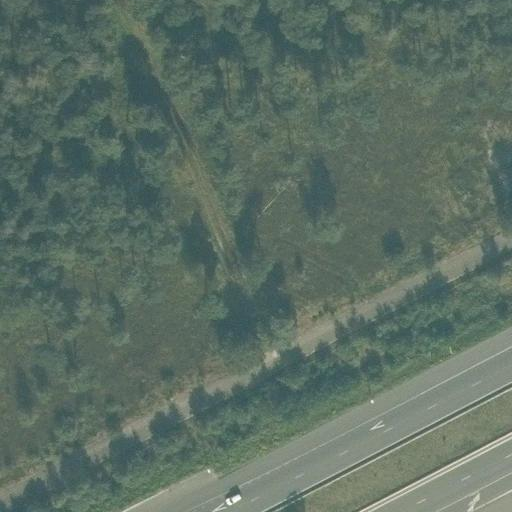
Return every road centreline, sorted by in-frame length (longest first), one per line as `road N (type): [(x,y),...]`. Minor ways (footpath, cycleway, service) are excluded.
road 1 (unclassified): [(0,502),(511,238)]
road 2 (track): [(276,360),(122,0)]
road 3 (motorway): [(511,358),(217,511)]
road 4 (motorway): [(402,511),(511,454)]
